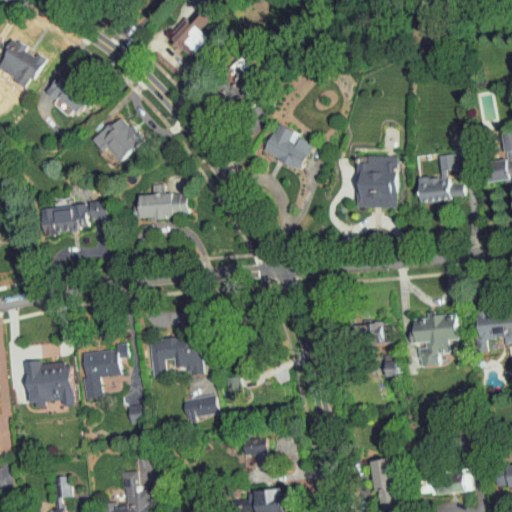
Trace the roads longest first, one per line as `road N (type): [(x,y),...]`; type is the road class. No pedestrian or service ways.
road 1 (tertiary): [(337,511),(317,372),(282,269),(259,229),(145,78),(39,0)]
road 2 (residential): [(511,242),(146,280),(0,308)]
